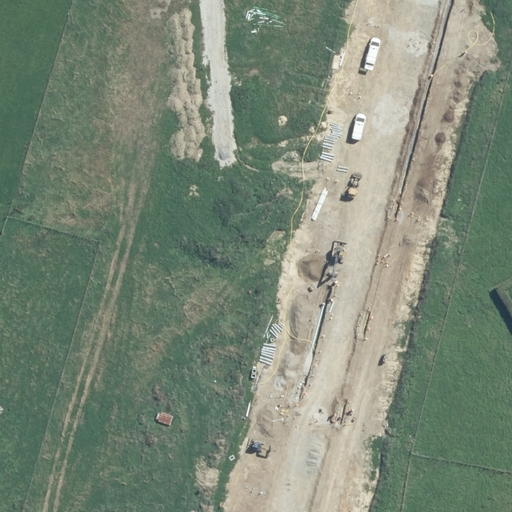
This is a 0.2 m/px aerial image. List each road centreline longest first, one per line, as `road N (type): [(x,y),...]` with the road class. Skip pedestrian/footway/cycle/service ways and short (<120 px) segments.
road 1 (residential): [(424,0),(289,511)]
road 2 (unknown): [(0,239),(337,331)]
